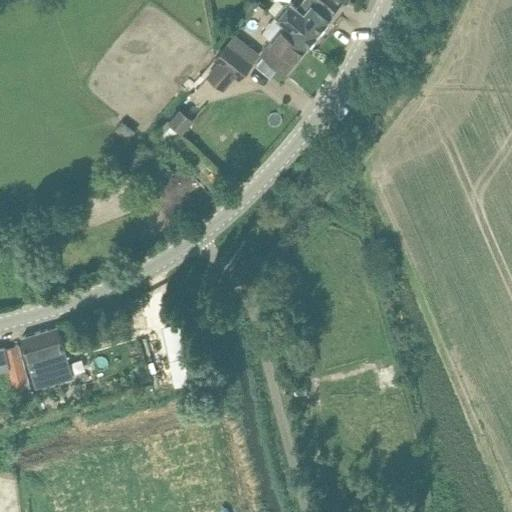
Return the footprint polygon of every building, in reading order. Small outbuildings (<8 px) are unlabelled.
[(333,13),(318,0),(303,0),(298,7),(290,1),(276,17),(285,23),(281,28),(305,48),(329,19),(328,19),(333,13)] [(275,18),(274,17),(261,32),(271,41),(262,52),(286,71),(305,48),(281,28),(285,23),(276,17),(275,18)] [(240,79),(259,55),(257,52),(242,40),(235,34),(214,59),(218,61),(206,75),(225,90),(236,76),(240,79)] [(168,122),(184,133),(192,121),(176,110),(168,122)] [(69,365),(63,345),(57,326),(21,336),(27,355),(31,369),(44,365),(48,381),(71,374),(69,365)] [(18,344),(4,348),(10,367),(19,400),(33,396),(23,363),(18,344)] [(144,359),(165,357),(164,345),(144,346),(144,359)] [(158,379),(170,376),(180,373),(176,357),(153,364),(158,379)]
